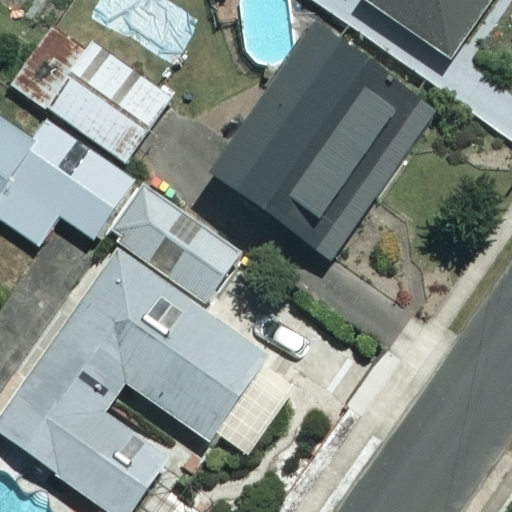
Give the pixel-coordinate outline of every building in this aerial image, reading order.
[(491,0),(363,0),(448,61),(491,0)] [(172,98),(55,22),(12,88),(130,164),(172,98)] [(433,108),(313,24),(209,173),(330,257),(433,108)] [(26,137),(0,119),(0,220),(37,245),(57,215),(97,242),(134,186),(36,121),(26,137)] [(243,257),(153,194),(0,415),(0,435),(110,511),(140,511),(175,461),(103,411),(123,382),(206,440),(267,352),(207,310),(243,257)]
